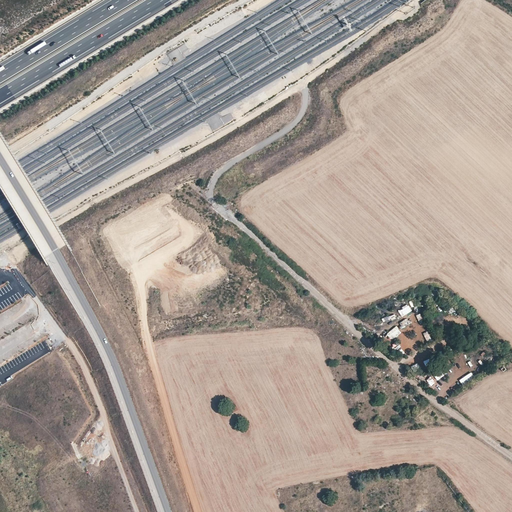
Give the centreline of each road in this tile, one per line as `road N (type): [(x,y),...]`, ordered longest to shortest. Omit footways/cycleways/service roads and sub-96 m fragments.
road 1 (tertiary): [(0,159),(87,307),(168,511)]
road 2 (track): [(364,336),(214,203)]
road 3 (unclassified): [(511,455),(364,336)]
road 4 (motorway): [(0,95),(158,0)]
road 5 (motorway): [(124,0),(0,75)]
